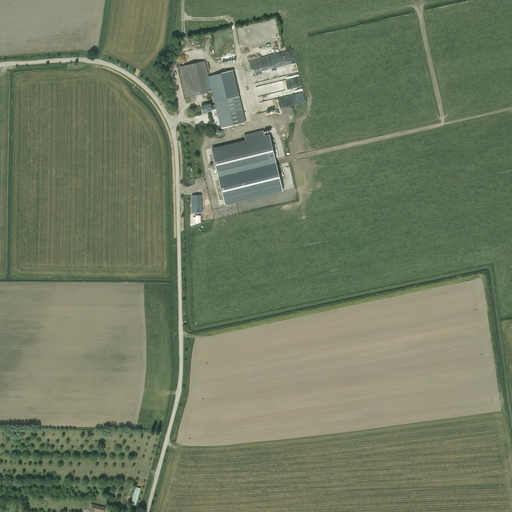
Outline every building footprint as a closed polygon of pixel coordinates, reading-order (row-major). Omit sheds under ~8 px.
[(281,107),(304,103),(294,50),(249,59),(251,72),(252,72),(254,83),(273,79),(274,83),(264,85),(266,94),(296,88),(297,95),(260,102),(262,112),(275,109),(276,115),(282,114),(281,107)] [(187,97),(212,91),(208,76),(205,61),(180,67),(187,97)] [(212,111),(212,110),(216,109),(221,128),(246,122),(239,96),(215,102),(215,104),(210,105),(210,104),(201,106),(202,113),(212,111)] [(259,131),(244,135),(246,140),(260,136),(259,131)] [(201,195),(195,196),(199,212),(207,210),(206,206),(204,207),(201,195)] [(136,505),(140,488),(135,486),(131,504),(136,505)]
